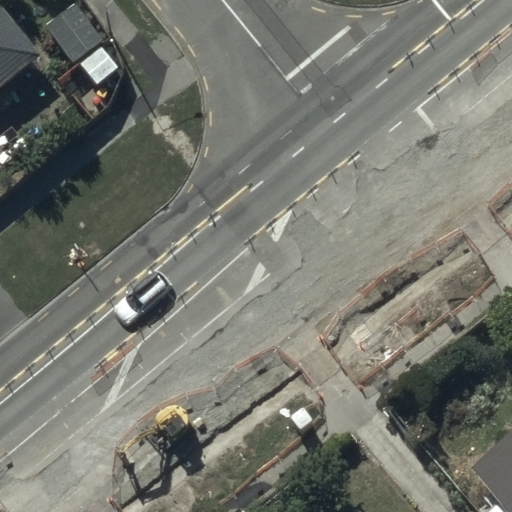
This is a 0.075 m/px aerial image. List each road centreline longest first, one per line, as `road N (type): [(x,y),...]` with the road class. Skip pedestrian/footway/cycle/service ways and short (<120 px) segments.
road 1 (primary): [(0,492),(376,183)]
road 2 (residential): [(224,0),(376,183)]
road 3 (primary): [(376,183),(511,71)]
